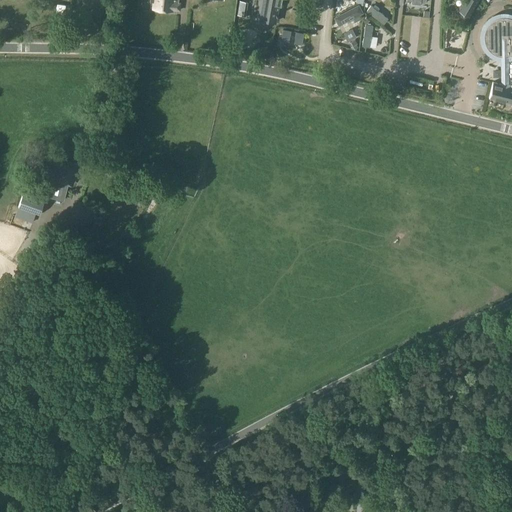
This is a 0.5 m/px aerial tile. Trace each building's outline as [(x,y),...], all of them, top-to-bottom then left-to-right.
[(150,0),(150,2),(153,2),(153,9),(172,10),(172,9),(179,10),(180,3),(178,3),(177,0),(150,0)] [(281,0),(260,0),(257,19),(275,22),(278,5),(281,6),(281,0)] [(469,17),(478,0),(463,0),(457,10),(469,17)] [(370,5),(366,11),(383,24),(388,19),(370,5)] [(403,13),(409,20),(419,12),(414,5),(403,13)] [(354,7),(334,18),(338,24),(356,14),(357,14),(354,7)] [(484,31),(483,36),(484,40),(485,44),(487,48),(490,51),(493,53),(496,55),(500,56),(501,84),(492,82),(489,97),(490,96),(494,98),(494,99),(495,98),(497,98),(496,99),(497,99),(497,98),(502,100),(501,101),(502,101),(502,100),(504,100),(504,101),(505,101),(505,100),(509,102),(510,103),(510,102),(511,102),(511,103),(511,18),(505,17),(500,17),(495,18),(492,20),(489,23),(487,26),(485,29),(484,31)] [(421,19),(400,32),(404,39),(425,26),(421,19)] [(365,25),(362,46),(369,47),(372,26),(365,25)] [(407,78),(406,84),(426,88),(427,82),(407,78)] [(74,165),(56,160),(50,180),(54,181),(50,197),(63,200),(67,185),(70,186),(74,172),(77,172),(79,164),(74,163),(74,165)] [(136,207),(139,193),(119,188),(113,213),(124,216),(127,204),(136,207)] [(43,201),(22,193),(17,208),(39,215),(43,201)] [(53,297),(56,288),(56,287),(47,284),(44,295),(53,297)] [(70,292),(63,289),(60,300),(67,302),(70,292)] [(368,442),(368,454),(385,455),(385,442),(368,442)] [(374,511),(375,503),(358,502),(357,511),(374,511)]
